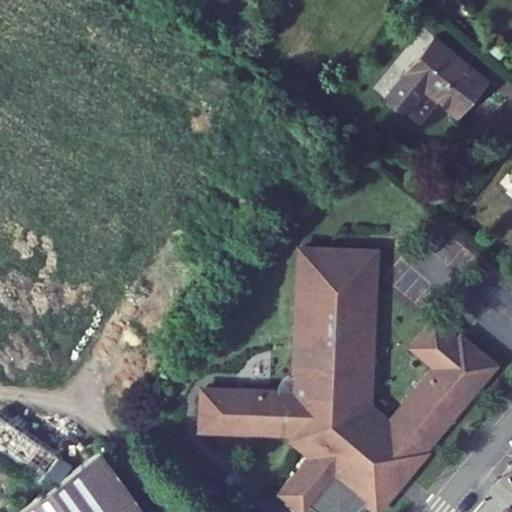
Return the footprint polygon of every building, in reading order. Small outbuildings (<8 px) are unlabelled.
[(488,84),(434,40),(406,74),(408,76),(425,90),(459,118),(488,84)] [(406,74),(386,99),(389,101),(408,76),(406,74)] [(408,76),(389,101),(405,114),(425,90),(408,76)] [(276,389),(205,387),(205,396),(198,396),(197,430),(290,433),(290,438),(308,453),(279,489),(286,494),(284,498),(296,508),(301,502),(305,497),(311,503),(316,506),(322,509),(328,510),(334,511),(340,510),(346,508),(352,506),(357,502),(361,498),(371,506),(377,499),(379,502),(388,490),(386,488),(405,465),(408,467),(417,455),(415,453),(445,416),(447,418),(454,410),(452,408),(490,361),(464,340),(461,342),(429,316),(406,344),(431,365),(386,420),(367,404),(368,338),(371,338),(372,327),(369,327),(369,319),(372,319),(372,308),(369,308),(371,248),(295,246),(293,306),(290,306),(290,317),(293,317),(293,325),(290,325),(289,336),(292,336),(291,375),(286,376),(281,379),(278,383),(276,389)] [(24,473),(41,485),(59,459),(0,417),(0,452),(26,471),(24,473)] [(143,511),(100,452),(14,511),(143,511)]
